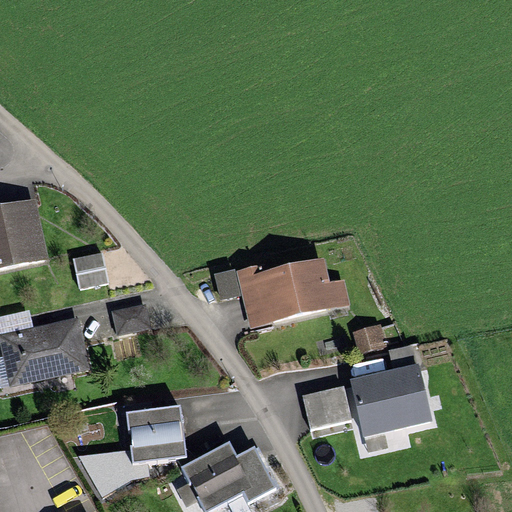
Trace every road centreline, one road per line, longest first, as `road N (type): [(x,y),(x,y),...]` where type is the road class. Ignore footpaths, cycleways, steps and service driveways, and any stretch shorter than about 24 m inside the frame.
road 1 (residential): [(0,123),(147,260),(206,331),(314,511)]
road 2 (unknown): [(170,288),(34,317)]
